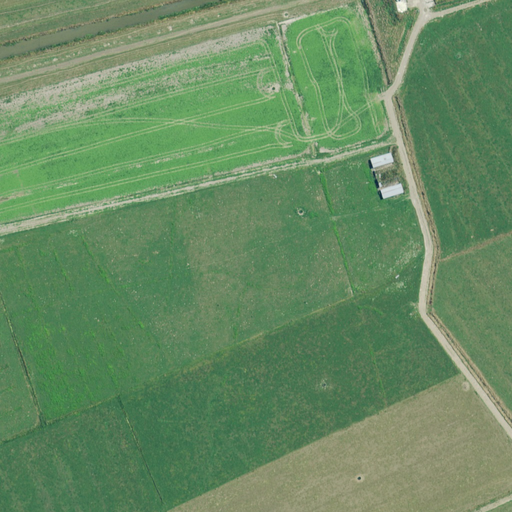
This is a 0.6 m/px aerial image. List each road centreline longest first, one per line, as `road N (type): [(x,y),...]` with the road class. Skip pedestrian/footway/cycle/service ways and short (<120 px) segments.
road 1 (track): [(511,433),(415,319),(426,241),(386,103),(412,29),(501,0)]
road 2 (track): [(0,77),(276,0)]
